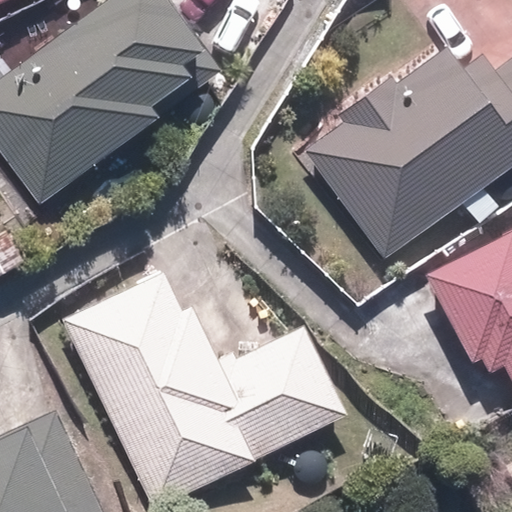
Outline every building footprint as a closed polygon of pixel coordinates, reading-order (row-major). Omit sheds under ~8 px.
[(106,0),(9,72),(0,60),(0,155),(40,210),(161,119),(153,109),(184,85),(192,96),(222,74),(167,0),(106,0)] [(0,0),(0,13),(31,0),(0,0)] [(394,78),(389,69),(330,109),(336,117),(290,148),(308,175),(317,169),(376,257),(462,200),(477,223),(511,199),(511,61),(495,72),(482,53),(463,66),(449,46),(415,69),(413,66),(394,78)] [(511,222),(419,267),(467,369),(482,362),(488,374),(501,368),(511,391),(511,222)] [(9,224),(0,228),(0,280),(29,267),(9,224)] [(226,363),(179,265),(63,320),(154,511),(351,418),(308,325),(226,363)] [(116,511),(71,405),(0,434),(0,511),(116,511)]
